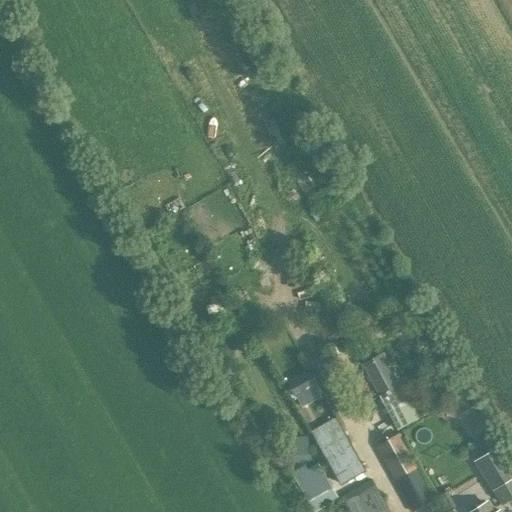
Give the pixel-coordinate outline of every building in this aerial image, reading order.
[(221,302),(206,306),(208,315),(223,310),(221,302)] [(325,338),(337,331),(329,317),(317,324),(325,338)] [(396,383),(382,358),(363,369),(379,396),(398,427),(414,419),(410,409),(407,410),(404,403),(408,400),(407,398),(422,390),(414,375),(396,383)] [(308,373),(289,381),(296,394),(314,386),(308,373)] [(473,405),(467,395),(453,403),(459,413),(473,405)] [(341,484),(367,471),(335,415),(312,426),(341,484)] [(436,498),(401,432),(375,445),(394,481),(395,481),(413,511),(436,498)] [(285,463),(309,462),(308,440),(284,441),(285,463)] [(511,467),(499,446),(476,461),(503,505),(511,499),(511,467)] [(312,469),(307,463),(300,463),(290,466),(295,476),(310,508),(336,496),(321,464),(312,469)] [(349,511),(390,511),(372,478),(359,485),(341,497),(349,511)]
